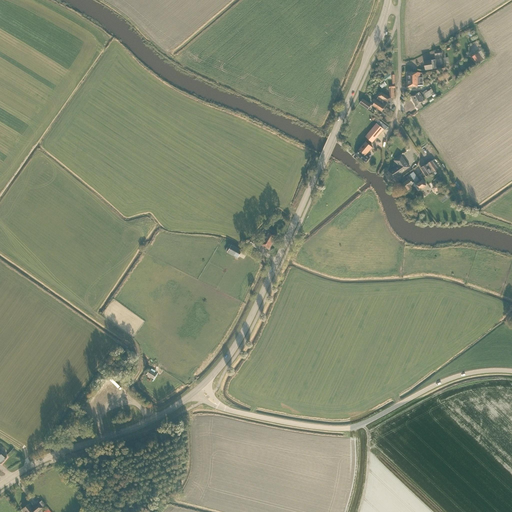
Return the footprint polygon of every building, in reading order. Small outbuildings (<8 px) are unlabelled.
[(478,52),(471,57),(475,64),(483,59),(478,52)] [(431,60),(424,61),(426,70),(437,68),(435,59),(431,60)] [(418,72),(407,72),(407,87),(418,87),(423,86),(423,77),(418,77),(418,72)] [(375,99),(373,101),(375,102),(372,105),(382,111),(384,108),(384,107),(385,106),(387,103),(388,103),(391,98),(395,98),(394,89),(395,89),(395,85),(389,85),(390,97),(381,92),(376,99),(375,99)] [(427,98),(434,93),(431,89),(424,94),(427,98)] [(412,97),(413,99),(414,99),(418,105),(425,100),(419,92),(417,94),(417,93),(412,96),(413,96),(412,97)] [(363,98),(359,103),(368,110),(371,104),(363,98)] [(370,145),(384,128),(387,129),(388,127),(379,120),(365,136),(368,139),(355,154),(366,163),(370,158),(366,155),(372,147),(370,145)] [(396,178),(400,175),(399,174),(410,167),(401,155),(394,160),(398,166),(389,172),(392,176),(391,176),(393,178),(394,178),(396,177),(396,178)] [(433,161),(427,164),(432,173),(438,169),(433,161)] [(421,169),(426,177),(432,173),(427,164),(421,169)] [(400,186),(403,191),(413,184),(418,191),(426,185),(422,180),(421,181),(414,172),(407,177),(408,179),(400,186)] [(438,191),(442,189),(439,186),(440,185),(438,182),(430,188),(432,191),(436,188),(438,191)] [(265,238),(263,236),(259,244),(269,249),(277,234),(270,230),(265,238)] [(237,257),(241,251),(231,245),(227,252),(237,257)] [(157,374),(149,369),(146,375),(153,379),(157,374)] [(23,510),(23,511),(36,511),(42,508),(39,503),(34,507),(34,508),(33,509),(29,504),(22,509),(23,510)]
